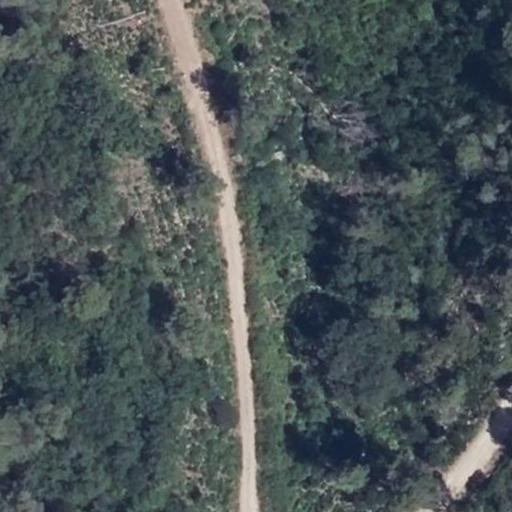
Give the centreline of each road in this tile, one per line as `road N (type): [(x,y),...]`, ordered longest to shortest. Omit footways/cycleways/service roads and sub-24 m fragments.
road 1 (track): [(255,511),(248,357),(217,138),(171,0)]
road 2 (track): [(511,405),(422,511)]
